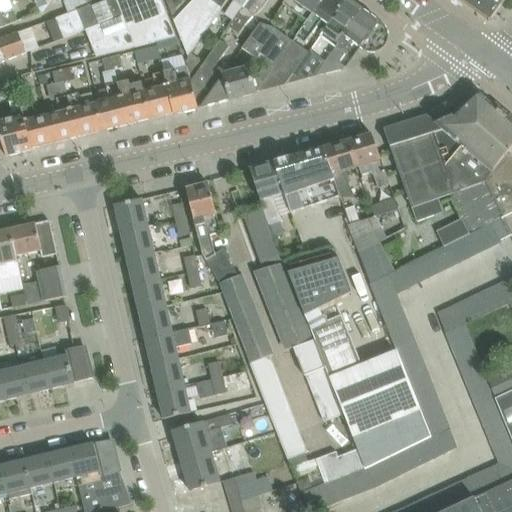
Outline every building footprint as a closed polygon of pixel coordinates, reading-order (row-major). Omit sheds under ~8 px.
[(96,57),(157,42),(175,37),(161,0),(106,0),(91,6),(68,15),(55,19),(63,39),(86,31),(96,57)] [(68,15),(91,6),(88,0),(69,0),(64,2),(68,15)] [(187,0),(166,0),(172,17),(187,0)] [(193,0),(174,21),(188,57),(190,53),(228,0),(193,0)] [(263,10),(269,0),(249,0),(243,8),(230,27),(240,34),(247,24),(263,10)] [(243,8),(249,0),(236,0),(235,2),(243,8)] [(285,0),(283,4),(308,21),(323,0),(285,0)] [(323,0),(308,21),(309,22),(297,38),(305,44),(321,21),(329,26),(347,0),(323,0)] [(321,37),(337,48),(363,11),(348,0),(347,0),(329,26),(321,37)] [(490,22),(495,16),(506,0),(459,0),(481,16),(490,22)] [(0,14),(0,28),(17,23),(12,10),(0,14)] [(337,48),(326,63),(317,77),(341,71),(343,72),(345,68),(339,63),(353,43),(359,48),(364,50),(366,52),(368,52),(371,53),(373,53),(374,53),(376,52),(378,52),(380,51),(382,49),(384,48),(386,46),(387,44),(388,41),(388,39),(388,36),(388,34),(388,32),(387,30),(385,27),(384,25),(382,24),(363,11),(337,48)] [(242,49),(272,70),(274,67),(293,42),(280,33),(273,28),(260,24),(242,49)] [(18,33),(0,39),(0,63),(26,54),(18,33)] [(175,37),(157,42),(158,47),(159,49),(178,44),(175,37)] [(204,63),(191,81),(198,109),(203,108),(227,73),(223,74),(215,69),(230,48),(220,41),(204,63)] [(293,42),(274,67),(272,70),(259,89),(255,94),(287,85),(309,54),(308,53),(293,42)] [(158,47),(149,50),(152,61),(161,59),(159,49),(158,47)] [(310,51),(308,53),(309,54),(287,85),(317,77),(326,63),(310,51)] [(191,81),(204,63),(190,53),(188,57),(184,62),(191,81)] [(182,55),(161,61),(164,73),(173,114),(174,116),(198,109),(191,81),(184,62),(182,55)] [(120,56),(112,58),(115,71),(123,69),(120,56)] [(107,89),(96,92),(98,104),(101,115),(97,116),(101,132),(128,125),(118,84),(115,71),(112,58),(103,60),(106,73),(103,74),(107,89)] [(255,94),(259,89),(253,67),(227,73),(203,108),(255,94)] [(69,69),(62,71),(64,82),(65,83),(72,81),(69,69)] [(62,71),(53,73),(56,84),(64,82),(62,71)] [(154,79),(142,82),(151,119),(173,114),(164,73),(153,75),(154,79)] [(40,76),(39,76),(41,88),(48,86),(45,75),(40,76)] [(23,80),(15,82),(17,93),(26,91),(23,80)] [(128,81),(118,84),(128,125),(151,119),(142,82),(129,85),(128,81)] [(9,96),(17,94),(14,82),(6,84),(9,96)] [(56,84),(48,86),(52,101),(56,100),(60,113),(49,116),(55,143),(77,138),(68,96),(65,83),(64,82),(56,84)] [(79,93),(68,96),(77,138),(101,132),(97,116),(101,115),(98,104),(94,105),(91,94),(80,97),(79,93)] [(480,230),(493,224),(502,219),(511,214),(511,122),(477,93),(453,116),(436,123),(428,117),(384,131),(413,209),(451,195),(472,234),(480,230)] [(21,108),(17,94),(9,96),(8,96),(13,116),(0,119),(0,136),(7,158),(32,151),(32,149),(21,108)] [(32,149),(55,143),(49,116),(36,119),(33,105),(21,108),(32,149)] [(380,162),(372,135),(350,141),(359,169),(361,176),(373,172),(378,189),(389,186),(380,162)] [(324,149),(341,198),(342,200),(353,196),(345,173),(359,169),(350,141),(324,149)] [(324,149),(274,163),(286,195),(287,199),(302,194),(308,210),(341,198),(324,149)] [(274,163),(250,170),(263,209),(269,226),(270,226),(283,222),(275,198),(286,195),(274,163)] [(196,188),(186,190),(202,255),(221,284),(223,289),(245,281),(224,250),(215,256),(211,237),(221,234),(209,185),(208,185),(206,185),(205,182),(196,185),(196,188)] [(142,200),(115,206),(119,223),(121,222),(123,233),(148,227),(145,213),(142,213),(139,202),(142,201),(142,200)] [(371,208),(375,219),(378,218),(399,211),(395,200),(371,208)] [(186,218),(183,204),(172,206),(176,221),(186,218)] [(346,210),(351,226),(361,223),(355,207),(346,210)] [(263,209),(243,216),(266,272),(285,264),(270,226),(269,226),(263,209)] [(511,214),(502,219),(510,236),(511,235),(511,214)] [(180,237),(190,235),(186,218),(176,221),(179,237),(180,237)] [(348,227),(371,285),(396,273),(381,243),(389,240),(378,218),(375,219),(361,223),(351,226),(348,227)] [(510,236),(502,219),(493,224),(501,241),(510,236)] [(50,222),(11,231),(17,257),(41,252),(42,258),(57,255),(50,222)] [(493,224),(480,230),(489,249),(502,243),(501,241),(493,224)] [(150,227),(148,227),(123,233),(126,244),(124,245),(127,260),(152,254),(149,243),(149,242),(153,241),(150,227)] [(480,230),(472,234),(468,236),(477,255),(489,249),(480,230)] [(17,258),(11,231),(0,233),(0,282),(22,278),(17,258)] [(465,261),(477,255),(468,236),(457,242),(465,261)] [(457,242),(445,248),(454,266),(465,261),(457,242)] [(445,248),(433,254),(442,272),(454,266),(445,248)] [(306,258),(285,264),(305,316),(338,301),(352,294),(335,249),(306,258)] [(152,254),(127,260),(131,276),(133,275),(135,286),(162,280),(158,265),(155,266),(152,254)] [(433,254),(421,260),(430,278),(442,272),(433,254)] [(184,260),(187,274),(198,272),(195,257),(184,260)] [(421,260),(410,266),(419,284),(430,278),(421,260)] [(407,289),(419,284),(410,266),(398,272),(407,289)] [(38,273),(37,274),(41,290),(64,285),(60,267),(38,272),(38,273)] [(202,288),(198,272),(187,274),(191,291),(202,288)] [(398,272),(396,273),(371,285),(397,294),(407,289),(398,272)] [(162,280),(135,286),(138,297),(136,298),(140,313),(164,307),(161,295),(165,294),(162,280)] [(507,305),(511,302),(511,290),(508,281),(498,286),(507,305)] [(64,285),(41,290),(44,302),(62,298),(67,297),(64,285)] [(371,285),(382,313),(401,306),(397,294),(371,285)] [(498,286),(488,291),(497,309),(507,305),(498,286)] [(41,290),(25,294),(28,306),(44,302),(41,290)] [(497,309),(488,291),(477,295),(486,314),(497,309)] [(10,297),(13,309),(28,306),(25,294),(10,297)] [(477,295),(467,300),(476,319),(486,314),(477,295)] [(467,300),(457,305),(466,323),(476,319),(467,300)] [(315,341),(294,349),(305,377),(326,369),(337,397),(344,415),(358,452),(365,470),(371,467),(381,462),(391,458),(400,453),(410,449),(420,444),(430,440),(431,439),(431,437),(426,426),(422,416),(418,405),(414,395),(410,385),(406,375),(402,365),(399,356),(364,370),(338,301),(305,316),(315,341)] [(457,305),(447,310),(457,330),(466,325),(465,324),(466,323),(457,305)] [(64,306),(54,309),(56,317),(55,318),(57,325),(68,322),(64,306)] [(405,316),(401,306),(382,313),(386,324),(405,316)] [(164,307),(140,313),(143,329),(145,328),(148,339),(174,333),(170,318),(167,319),(164,307)] [(200,327),(210,325),(207,310),(196,312),(200,327)] [(457,330),(447,310),(438,314),(446,334),(457,330)] [(4,319),(7,333),(19,331),(16,316),(4,319)] [(390,334),(409,326),(405,316),(386,324),(390,334)] [(226,322),(210,325),(214,340),(229,337),(226,322)] [(446,334),(452,349),(472,341),(466,325),(457,330),(446,334)] [(413,336),(409,326),(390,334),(394,344),(413,336)] [(189,330),(174,333),(148,339),(150,350),(148,351),(152,366),(176,361),(174,351),(193,347),(189,330)] [(21,345),(19,331),(7,333),(10,348),(21,345)] [(398,354),(417,346),(413,336),(394,344),(398,354)] [(452,349),(456,360),(477,351),(472,341),(452,349)] [(421,357),(417,346),(398,354),(399,356),(402,365),(421,357)] [(58,359),(45,362),(52,390),(65,386),(75,384),(75,383),(89,380),(92,379),(86,355),(86,353),(84,347),(75,350),(65,352),(66,357),(58,359)] [(456,360),(461,370),(481,362),(477,351),(456,360)] [(272,357),(252,365),(267,404),(292,468),(308,461),(306,455),(309,454),(272,357)] [(406,375),(425,367),(421,357),(402,365),(406,375)] [(176,361),(152,366),(155,382),(157,381),(160,393),(186,387),(180,360),(176,361)] [(45,362),(22,368),(28,395),(52,390),(45,362)] [(481,362),(461,370),(465,380),(486,372),(481,362)] [(209,366),(212,381),(222,378),(219,363),(209,366)] [(429,377),(425,367),(406,375),(410,385),(429,377)] [(22,368),(0,373),(0,379),(5,401),(28,395),(22,368)] [(326,369),(305,377),(323,423),(344,415),(337,397),(326,369)] [(497,400),(511,392),(511,370),(489,381),(490,382),(494,393),(497,400)] [(465,380),(469,391),(490,382),(489,381),(486,372),(465,380)] [(414,395),(433,387),(429,377),(410,385),(414,395)] [(222,378),(212,381),(216,397),(226,395),(222,378)] [(469,391),(473,401),(494,393),(490,382),(469,391)] [(186,387),(160,393),(162,403),(160,404),(164,420),(190,414),(191,414),(192,413),(186,387)] [(437,398),(433,387),(414,395),(418,405),(437,398)] [(511,392),(497,400),(499,403),(503,414),(507,424),(511,434),(511,392)] [(499,403),(497,400),(494,393),(473,401),(478,412),(499,403)] [(422,416),(441,408),(437,398),(418,405),(422,416)] [(482,422),(503,414),(499,403),(478,412),(482,422)] [(445,418),(441,408),(422,416),(426,426),(445,418)] [(486,432),(507,424),(503,414),(482,422),(486,432)] [(206,422),(210,434),(233,427),(229,415),(206,422)] [(431,437),(439,433),(449,428),(445,418),(426,426),(431,437)] [(203,423),(172,432),(181,462),(211,453),(206,435),(203,423)] [(491,443),(511,434),(507,424),(486,432),(491,443)] [(457,448),(449,428),(439,433),(448,452),(457,448)] [(438,457),(448,452),(439,433),(431,437),(431,439),(430,440),(438,457)] [(495,453),(511,446),(511,434),(491,443),(495,453)] [(428,462),(438,457),(430,440),(420,444),(428,462)] [(94,446),(99,472),(100,476),(119,472),(112,441),(94,446)] [(410,449),(418,467),(428,462),(420,444),(410,449)] [(94,445),(71,450),(77,478),(99,472),(94,446),(94,445)] [(507,484),(511,481),(511,446),(495,453),(499,464),(498,465),(507,484)] [(409,472),(418,467),(410,449),(400,453),(409,472)] [(71,450),(48,456),(54,483),(77,478),(71,450)] [(324,486),(331,483),(341,479),(351,475),(361,471),(365,470),(358,452),(339,460),(337,454),(315,463),(324,486)] [(220,483),(211,453),(181,462),(190,492),(220,483)] [(391,458),(399,476),(409,472),(400,453),(391,458)] [(48,456),(24,462),(31,489),(54,483),(48,456)] [(389,481),(399,476),(391,458),(381,462),(389,481)] [(10,500),(32,494),(24,462),(2,467),(9,494),(10,500)] [(371,467),(379,486),(389,481),(381,462),(371,467)] [(498,465),(488,469),(496,489),(507,484),(498,465)] [(2,467),(0,467),(0,495),(9,494),(2,467)] [(374,488),(379,486),(371,467),(365,470),(361,471),(370,490),(374,488)] [(496,489),(488,469),(477,474),(486,493),(496,489)] [(351,475),(359,494),(370,490),(361,471),(351,475)] [(99,472),(77,478),(84,511),(100,511),(108,510),(108,511),(119,508),(132,505),(120,473),(119,472),(100,476),(99,472)] [(232,511),(265,511),(260,496),(273,492),(268,477),(258,480),(256,472),(224,482),(232,511)] [(477,474),(467,479),(476,498),(486,493),(477,474)] [(349,498),(359,494),(351,475),(341,479),(349,498)] [(331,483),(339,502),(349,498),(341,479),(331,483)] [(476,498),(467,479),(456,484),(465,503),(476,498)] [(511,511),(511,481),(507,484),(496,489),(486,493),(476,498),(465,503),(455,508),(446,511),(511,511)] [(329,506),(339,502),(331,483),(324,486),(321,487),(329,506)] [(456,484),(446,489),(455,508),(465,503),(456,484)] [(311,491),(319,510),(329,506),(321,487),(311,491)] [(446,511),(455,508),(446,489),(436,493),(444,511),(446,511)] [(309,511),(313,511),(319,510),(311,491),(302,494),(309,511)] [(444,511),(436,493),(425,498),(431,511),(444,511)] [(431,511),(425,498),(415,503),(418,511),(431,511)] [(418,511),(415,503),(404,508),(406,511),(418,511)]
